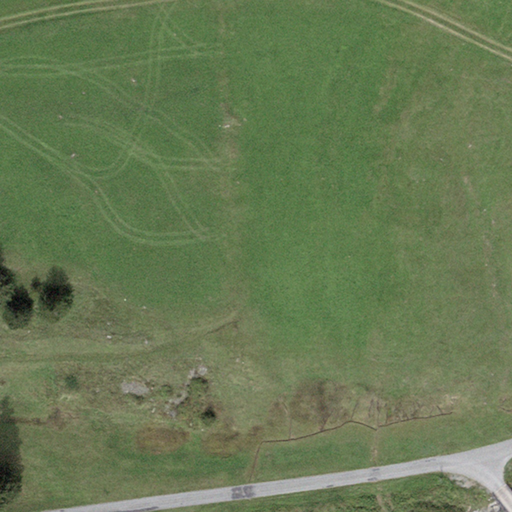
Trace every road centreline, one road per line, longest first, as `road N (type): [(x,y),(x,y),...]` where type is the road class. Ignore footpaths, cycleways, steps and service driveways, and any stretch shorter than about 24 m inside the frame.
road 1 (unclassified): [(78,511),(511,446)]
road 2 (track): [(134,0),(0,22)]
road 3 (track): [(511,54),(395,0)]
